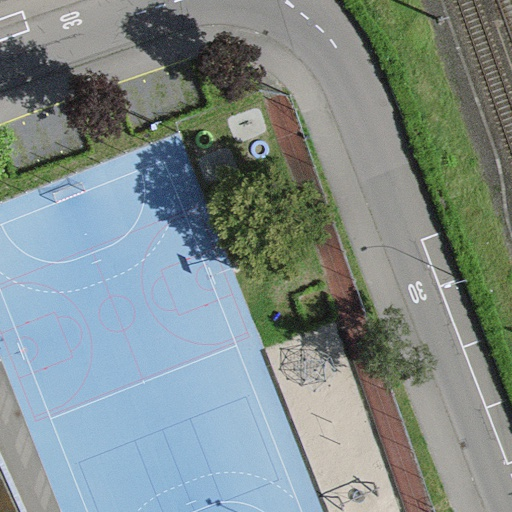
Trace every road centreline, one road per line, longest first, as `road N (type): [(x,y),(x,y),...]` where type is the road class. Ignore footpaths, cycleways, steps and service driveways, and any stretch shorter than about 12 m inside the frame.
road 1 (residential): [(502,511),(354,72),(314,17),(273,0)]
road 2 (residential): [(200,0),(0,78)]
